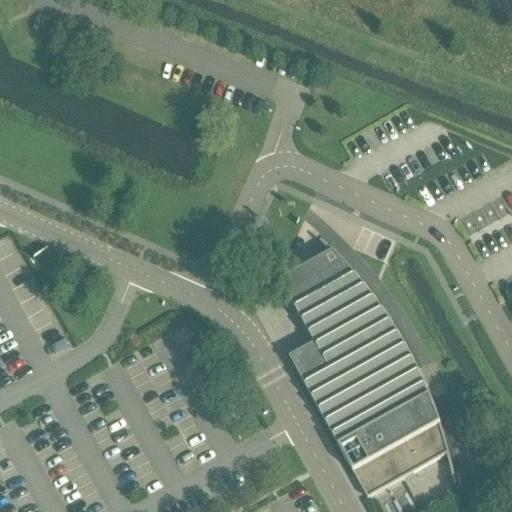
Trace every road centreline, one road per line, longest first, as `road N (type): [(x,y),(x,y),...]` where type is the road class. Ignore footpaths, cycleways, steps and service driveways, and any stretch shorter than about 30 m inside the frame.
road 1 (unclassified): [(511,353),(440,235),(275,160),(217,304)]
road 2 (unclassified): [(217,304),(299,425),(343,511)]
road 3 (unclassified): [(217,304),(0,208)]
road 4 (unknown): [(160,347),(220,468)]
